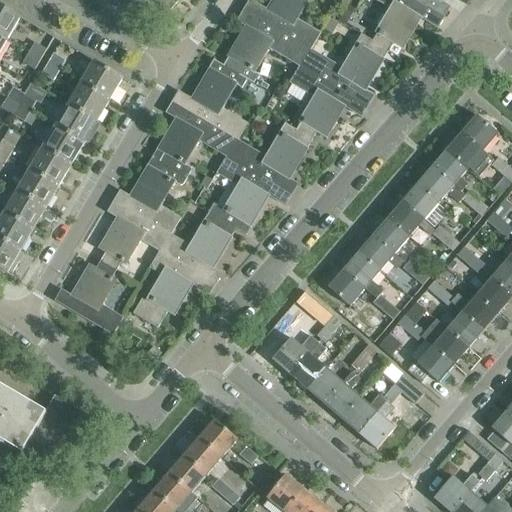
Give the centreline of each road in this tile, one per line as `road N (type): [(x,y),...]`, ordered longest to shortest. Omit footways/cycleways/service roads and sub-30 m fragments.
road 1 (residential): [(201,343),(479,27)]
road 2 (residential): [(23,323),(173,61)]
road 3 (residential): [(387,501),(201,343)]
road 4 (residential): [(387,501),(511,355)]
road 5 (residential): [(135,421),(23,323)]
road 6 (residential): [(53,511),(135,421)]
road 7 (residential): [(173,61),(68,0)]
